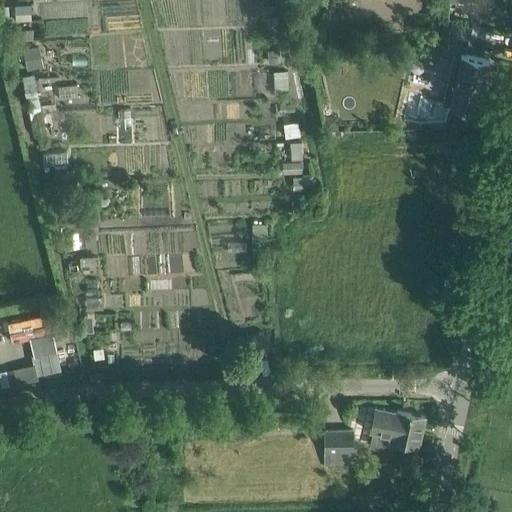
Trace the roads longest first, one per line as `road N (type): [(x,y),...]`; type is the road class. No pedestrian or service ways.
road 1 (residential): [(0,406),(79,391),(457,390)]
road 2 (unknown): [(122,0),(216,388)]
road 3 (unclassified): [(457,390),(502,198)]
road 4 (unclassified): [(432,511),(457,390)]
